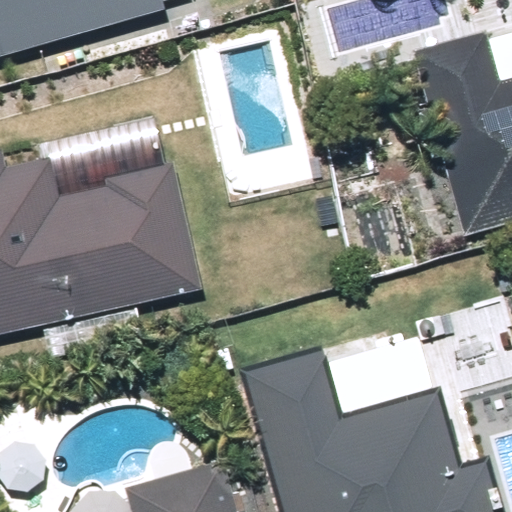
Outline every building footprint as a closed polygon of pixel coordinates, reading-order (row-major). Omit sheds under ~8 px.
[(0,0),(0,69),(161,23),(154,0),(0,0)] [(511,94),(497,98),(484,46),(412,65),(428,125),(419,128),(430,172),(442,170),(462,247),(511,234),(511,94)] [(0,336),(196,292),(170,176),(54,201),(44,160),(0,169),(0,336)] [(238,380),(275,511),(498,511),(487,470),(461,478),(438,400),(339,429),(319,358),(238,380)] [(124,511),(228,511),(219,480),(123,508),(124,511)]
